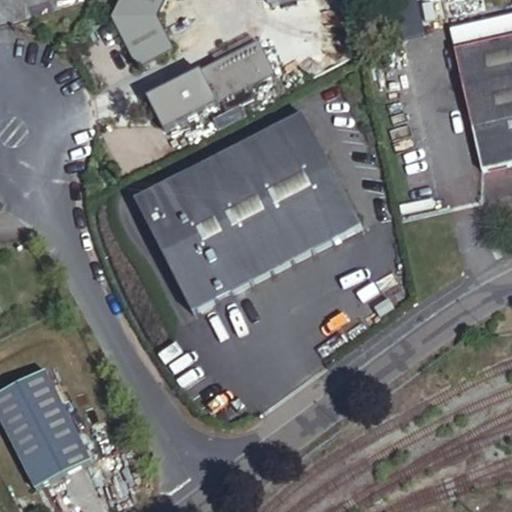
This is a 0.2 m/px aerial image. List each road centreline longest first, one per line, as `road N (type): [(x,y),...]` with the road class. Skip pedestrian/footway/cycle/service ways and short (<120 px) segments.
road 1 (unclassified): [(204,496),(130,370),(13,130)]
road 2 (unclassified): [(511,280),(452,314),(204,496)]
